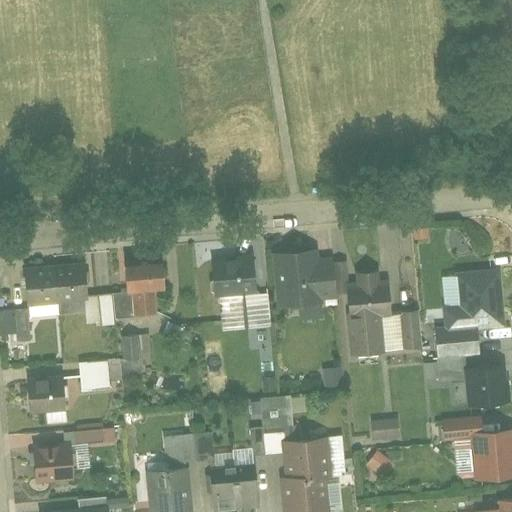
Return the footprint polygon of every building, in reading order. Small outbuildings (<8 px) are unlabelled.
[(324,304),(339,302),(335,261),(320,263),(319,250),(276,253),(281,313),(324,309),(324,304)] [(259,297),(255,253),(213,257),(217,301),(259,297)] [(158,318),(156,296),(168,295),(165,257),(125,261),(128,299),(133,298),(135,320),(158,318)] [(92,304),(88,259),(57,262),(61,307),(92,304)] [(61,307),(57,262),(26,265),(30,309),(61,307)] [(344,287),(347,322),(351,358),(385,355),(382,319),(396,318),(392,282),(382,283),(381,274),(357,277),(358,285),(344,287)] [(488,330),(483,281),(450,284),(455,333),(488,330)] [(127,375),(147,373),(144,333),(124,335),(127,375)] [(84,360),(85,390),(114,389),(112,359),(84,360)] [(328,383),(345,383),(346,368),(329,368),(328,383)] [(510,407),(506,368),(467,371),(471,411),(510,407)] [(27,383),(30,416),(70,413),(67,380),(27,383)] [(377,419),(378,438),(405,437),(404,418),(377,419)] [(511,481),(511,429),(472,434),(477,485),(511,481)] [(167,434),(169,459),(218,456),(217,431),(167,434)] [(288,482),(328,479),(332,479),(329,437),(285,441),(288,482)] [(35,450),(38,487),(76,484),(72,447),(35,450)] [(398,472),(399,449),(376,448),(375,471),(398,472)] [(261,511),(257,465),(235,467),(239,511),(261,511)] [(239,511),(235,467),(213,469),(216,511),(239,511)] [(194,511),(191,469),(148,473),(151,511),(194,511)] [(330,511),(328,479),(288,482),(282,482),(284,511),(330,511)] [(475,511),(511,511),(511,498),(499,500),(499,508),(476,511),(475,511)]
